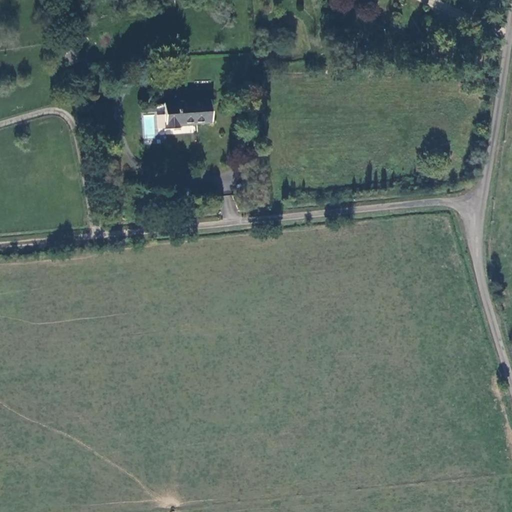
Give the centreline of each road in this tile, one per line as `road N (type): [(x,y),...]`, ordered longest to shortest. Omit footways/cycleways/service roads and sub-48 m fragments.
road 1 (unclassified): [(483,205),(95,237)]
road 2 (unclassified): [(483,205),(511,17)]
road 3 (unclassified): [(511,376),(476,254),(483,205)]
